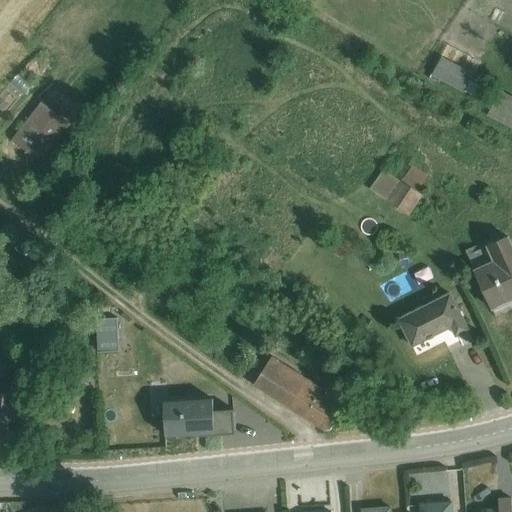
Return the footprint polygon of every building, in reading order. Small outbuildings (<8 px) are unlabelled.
[(511,97),(501,92),(487,117),(511,130),(511,97)] [(41,164),(71,124),(42,102),(11,142),(41,164)] [(384,170),(370,190),(407,217),(423,196),(418,192),(429,177),(414,166),(402,182),(384,170)] [(0,234),(0,248),(9,256),(18,243),(20,244),(24,238),(23,237),(7,225),(0,234)] [(511,246),(507,236),(485,247),(486,248),(467,256),(492,310),(511,301),(511,246)] [(333,256),(342,261),(352,244),(343,239),(333,256)] [(410,272),(418,289),(440,278),(432,261),(410,272)] [(61,266),(53,276),(66,288),(74,278),(75,277),(61,266)] [(37,269),(24,274),(32,293),(45,288),(37,269)] [(456,337),(468,331),(449,293),(398,319),(412,347),(428,339),(429,341),(434,338),(433,337),(451,327),(456,337)] [(104,319),(96,320),(98,353),(103,353),(120,352),(118,319),(104,319)] [(254,385),(326,432),(331,430),(344,409),(319,393),(322,389),(272,357),(254,385)] [(0,451),(2,452),(6,448),(7,448),(9,422),(16,423),(16,422),(19,398),(32,401),(40,373),(17,367),(16,367),(16,368),(10,394),(0,393),(0,451)] [(213,398),(164,401),(166,436),(196,434),(196,437),(235,435),(234,410),(214,411),(213,398)] [(482,511),(511,511),(511,505),(511,499),(499,500),(500,510),(482,511)] [(451,511),(451,503),(421,506),(421,511),(451,511)]
